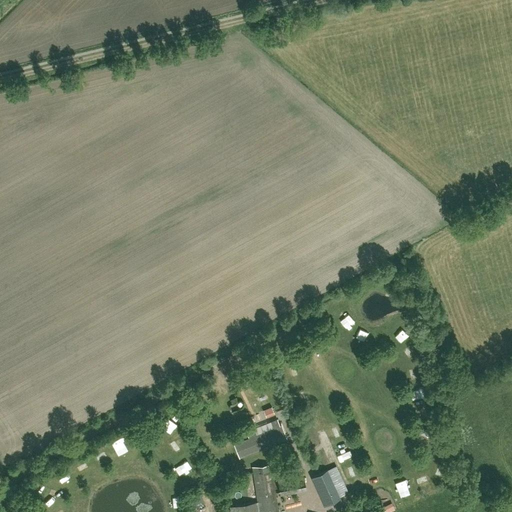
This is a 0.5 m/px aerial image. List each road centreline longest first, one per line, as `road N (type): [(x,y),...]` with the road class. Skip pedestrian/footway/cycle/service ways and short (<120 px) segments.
road 1 (track): [(0,79),(327,0)]
road 2 (unknown): [(5,487),(206,372)]
